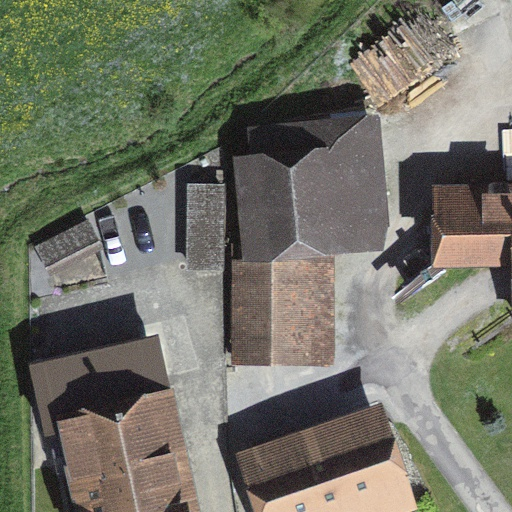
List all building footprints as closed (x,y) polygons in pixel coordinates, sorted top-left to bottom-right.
[(382,229),(376,162),(368,162),(364,121),(260,130),(264,172),(241,174),(243,236),(324,234),(382,229)] [(222,186),(191,186),(190,267),(221,267),(222,186)] [(511,198),(443,201),(443,261),(511,259),(511,198)] [(52,270),(97,247),(86,224),(41,247),(52,270)] [(326,249),(324,234),(243,236),(246,352),(328,354),(326,249)] [(50,427),(58,464),(70,462),(81,511),(182,511),(181,505),(191,503),(155,340),(38,365),(38,393),(46,428),(50,427)] [(256,466),(272,511),(342,511),(394,494),(371,427),(256,466)]
